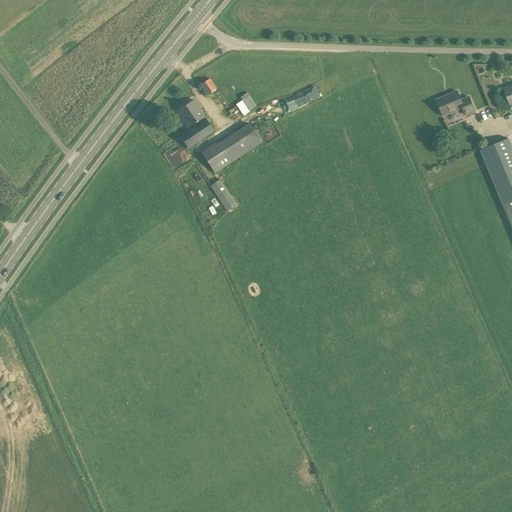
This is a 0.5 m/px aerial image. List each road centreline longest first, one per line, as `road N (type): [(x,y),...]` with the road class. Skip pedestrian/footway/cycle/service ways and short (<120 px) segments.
road 1 (unclassified): [(511,52),(237,45),(196,16)]
road 2 (primary): [(0,274),(165,54)]
